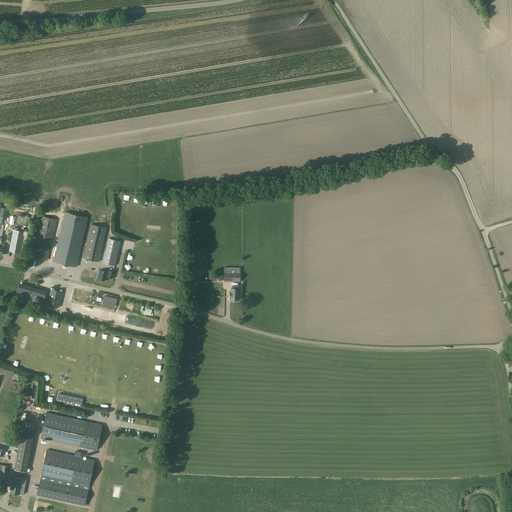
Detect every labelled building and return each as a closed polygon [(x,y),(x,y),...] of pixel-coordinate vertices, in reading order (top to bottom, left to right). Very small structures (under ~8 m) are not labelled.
[(88,217),(76,215),(67,254),(79,257),(88,217)] [(57,219),(42,216),(32,256),(47,260),(57,219)] [(106,228),(91,224),(83,258),(98,261),(106,228)] [(26,236),(12,233),(9,251),(20,254),(22,247),(23,247),(26,236)] [(103,262),(115,265),(121,241),(108,238),(103,262)] [(240,282),(240,268),(224,268),(224,281),(240,282)] [(107,271),(100,270),(97,279),(104,281),(107,271)] [(197,275),(185,274),(184,274),(184,283),(196,283),(197,275)] [(47,291),(20,283),(17,292),(44,300),(47,291)] [(63,291),(51,288),(47,305),(59,308),(63,291)] [(231,296),(231,300),(239,300),(239,288),(231,288),(231,292),(230,292),(230,296),(231,296)] [(115,307),(116,299),(104,296),(102,304),(115,307)] [(81,398),(58,392),(56,403),(79,408),(81,398)] [(46,413),(41,438),(97,450),(102,425),(46,413)] [(14,469),(26,472),(35,427),(23,425),(14,469)] [(47,450),(41,475),(89,486),(94,460),(47,450)] [(88,489),(89,486),(41,475),(37,495),(85,506),(88,489)] [(23,478),(13,476),(10,492),(16,493),(16,494),(19,495),(19,494),(20,494),(20,490),(24,491),(25,486),(21,486),(23,478)]
